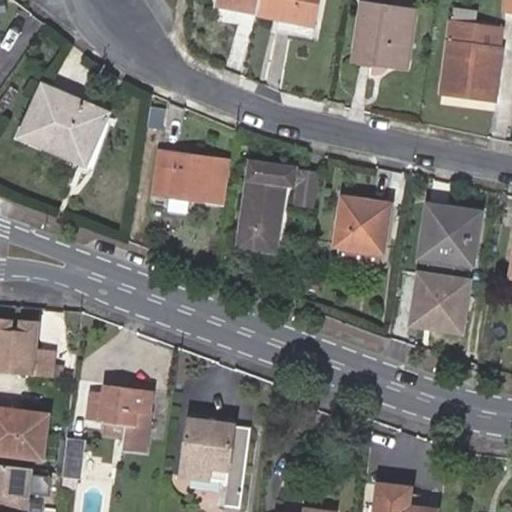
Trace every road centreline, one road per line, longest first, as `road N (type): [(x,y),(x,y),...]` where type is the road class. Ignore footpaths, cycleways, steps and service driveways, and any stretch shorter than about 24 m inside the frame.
road 1 (tertiary): [(0,245),(460,409),(511,419)]
road 2 (residential): [(97,0),(117,27),(196,84),(282,118),(511,166)]
